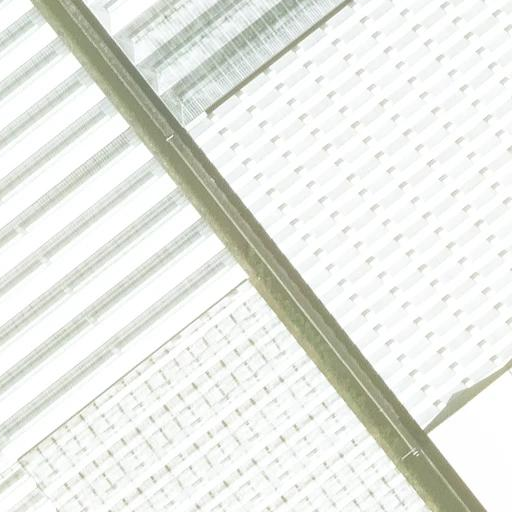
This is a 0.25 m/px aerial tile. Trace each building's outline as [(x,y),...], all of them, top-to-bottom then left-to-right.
[(153,157),(29,0),(0,0),(0,474),(25,455),(28,459),(250,283),(151,158),(153,157)] [(81,0),(182,127),(343,0),(81,0)] [(511,511),(511,0),(351,0),(186,131),(425,433),(486,511),(511,511)] [(388,458),(250,283),(28,459),(69,511),(427,511),(386,460),(388,458)] [(69,511),(28,459),(25,455),(0,474),(0,511),(69,511)]
